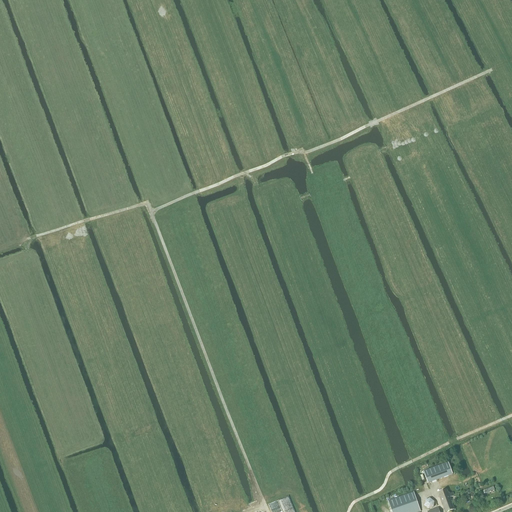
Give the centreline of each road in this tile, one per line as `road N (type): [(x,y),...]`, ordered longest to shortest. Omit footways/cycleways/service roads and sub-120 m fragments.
road 1 (track): [(27,239),(147,202),(151,212),(300,148),(312,172)]
road 2 (track): [(151,212),(268,511)]
road 3 (track): [(303,152),(491,69)]
road 4 (track): [(348,511),(381,489),(391,471),(511,415)]
